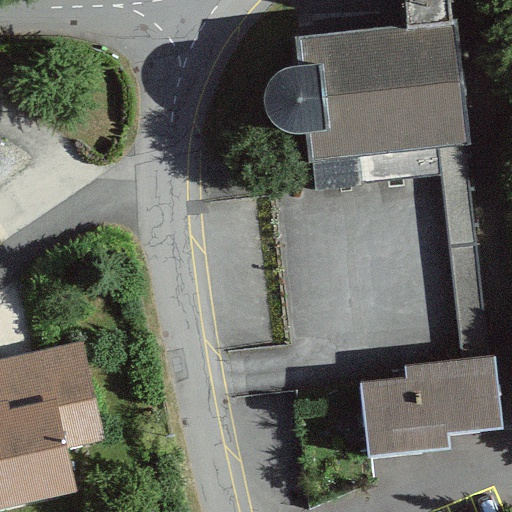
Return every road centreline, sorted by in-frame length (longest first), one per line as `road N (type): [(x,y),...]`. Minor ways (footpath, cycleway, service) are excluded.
road 1 (residential): [(185,16),(171,134),(174,260),(229,511)]
road 2 (unknown): [(0,264),(171,134)]
road 3 (residential): [(185,16),(0,16)]
